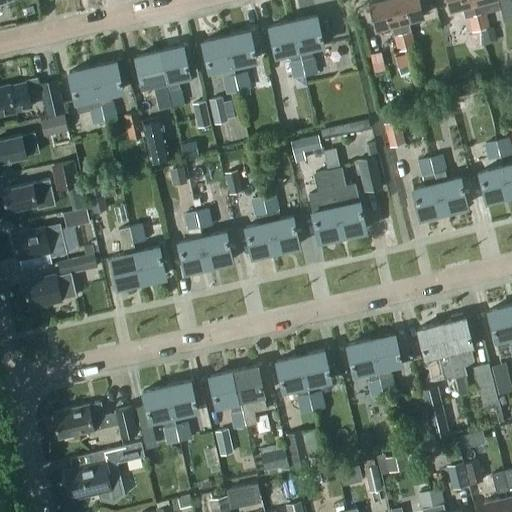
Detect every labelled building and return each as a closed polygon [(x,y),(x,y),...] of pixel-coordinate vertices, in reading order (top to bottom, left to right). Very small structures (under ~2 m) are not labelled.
[(393,0),(372,0),(369,1),(376,27),(391,23),(394,34),(402,32),(393,0)] [(418,0),(393,0),(402,32),(410,30),(408,19),(423,15),(418,0)] [(476,14),(472,0),(447,0),(450,8),(462,5),(465,16),(468,16),(476,14)] [(472,0),(476,14),(485,11),(500,8),(497,0),(472,0)] [(511,0),(503,0),(507,17),(511,15),(511,0)] [(485,11),(476,14),(480,28),(489,26),(485,11)] [(316,14),(292,19),(299,48),(301,58),(312,55),(310,46),(323,43),(316,14)] [(476,14),(468,16),(472,31),(480,28),(476,14)] [(292,19),(269,25),(275,54),(288,51),(299,48),(292,19)] [(484,43),(496,40),(493,25),(489,26),(480,28),(484,43)] [(249,29),(226,34),(233,63),(239,62),(243,61),(256,58),(249,29)] [(410,30),(402,32),(406,47),(414,45),(410,30)] [(402,32),(394,34),(398,49),(406,47),(402,32)] [(226,34),(202,40),(209,69),(222,66),(224,75),(235,73),(233,63),(226,34)] [(183,44),(159,50),(168,88),(178,86),(176,76),(189,73),(183,44)] [(159,50),(135,55),(142,84),(155,81),(161,106),(171,104),(168,88),(159,50)] [(398,67),(408,64),(405,53),(395,56),(398,67)] [(312,55),(301,58),(304,74),(316,71),(312,55)] [(301,58),(291,60),(294,76),(304,74),(301,58)] [(116,59),(92,65),(98,94),(101,103),(112,101),(109,91),(122,88),(116,59)] [(92,65),(68,70),(75,99),(88,96),(98,94),(92,65)] [(245,70),(235,73),(239,89),(249,86),(245,70)] [(235,73),(224,75),(227,91),(239,89),(235,73)] [(65,110),(57,77),(38,81),(46,114),(65,110)] [(0,113),(16,110),(15,107),(31,103),(26,82),(10,85),(10,84),(0,85),(0,113)] [(178,86),(168,88),(171,104),(182,102),(178,86)] [(209,98),(214,122),(228,120),(227,118),(235,116),(231,98),(223,100),(222,95),(209,98)] [(453,100),(453,101),(455,110),(464,107),(462,98),(453,100)] [(211,122),(205,100),(192,103),(197,126),(211,122)] [(112,101),(101,103),(104,119),(115,117),(112,101)] [(101,103),(90,106),(94,122),(104,119),(101,103)] [(420,108),(423,118),(439,114),(436,103),(420,108)] [(123,113),(129,138),(144,134),(138,109),(123,113)] [(40,118),(44,134),(68,128),(64,112),(40,118)] [(146,131),(153,159),(166,156),(165,151),(167,151),(166,148),(168,148),(167,145),(166,146),(165,142),(164,143),(161,131),(165,130),(163,122),(158,124),(157,117),(144,120),(146,127),(142,127),(143,132),(146,131)] [(384,122),(390,145),(405,142),(399,118),(384,122)] [(319,128),(321,139),(368,129),(366,119),(319,128)] [(0,164),(10,162),(12,158),(26,154),(26,153),(39,150),(34,131),(21,134),(21,133),(0,137),(0,164)] [(291,139),(295,161),(305,159),(303,149),(320,146),(318,133),(291,139)] [(496,139),(500,155),(511,152),(506,136),(496,139)] [(485,141),(489,158),(500,155),(496,139),(485,141)] [(57,160),(72,157),(69,144),(54,148),(57,160)] [(339,146),(328,146),(329,162),(340,162),(339,146)] [(440,153),(429,156),(433,171),(444,168),(440,153)] [(382,186),(375,154),(357,158),(364,190),(382,186)] [(429,156),(419,158),(423,174),(433,171),(429,156)] [(51,164),(57,188),(80,183),(74,159),(51,164)] [(207,181),(221,181),(221,160),(207,159),(207,181)] [(511,192),(511,161),(502,164),(509,193),(511,192)] [(502,164),(479,170),(486,199),(509,193),(502,164)] [(185,181),(182,165),(172,167),(176,183),(185,181)] [(366,228),(355,181),(346,183),(341,165),(327,168),(342,234),(366,228)] [(241,190),(237,168),(224,170),(229,192),(241,190)] [(318,239),(342,234),(327,168),(313,171),(317,190),(308,192),(318,239)] [(444,168),(433,171),(443,210),(467,204),(459,175),(447,178),(444,168)] [(425,184),(412,187),(420,216),(443,210),(433,171),(423,174),(425,184)] [(49,178),(32,182),(32,181),(2,188),(7,209),(36,202),(37,207),(55,203),(49,178)] [(88,187),(93,211),(107,208),(104,196),(115,193),(113,181),(88,187)] [(274,192),(263,194),(266,210),(277,207),(274,192)] [(263,194),(252,197),(256,212),(266,210),(263,194)] [(86,206),(63,211),(66,225),(89,221),(89,220),(86,206)] [(207,207),(195,210),(199,226),(210,224),(207,207)] [(277,207),(266,210),(275,249),(299,243),(293,214),(280,217),(277,207)] [(189,228),(199,226),(195,210),(185,212),(189,228)] [(258,222),(245,225),(252,254),(275,249),(266,210),(256,212),(258,222)] [(44,225),(12,232),(18,257),(49,250),(50,255),(67,251),(60,221),(44,225)] [(140,222),(129,225),(133,240),(143,238),(140,222)] [(124,253),(111,256),(118,285),(142,279),(135,250),(133,240),(129,225),(118,227),(124,253)] [(225,230),(201,235),(208,264),(232,259),(225,230)] [(191,237),(178,240),(185,269),(208,264),(201,235),(191,237)] [(159,245),(135,250),(142,279),(165,274),(159,245)] [(72,257),(74,270),(98,265),(95,252),(72,257)] [(71,269),(23,280),(29,305),(76,294),(71,269)] [(511,305),(511,303),(488,309),(495,338),(508,334),(510,344),(511,343),(511,305)] [(464,315),(462,315),(461,311),(450,314),(451,318),(441,321),(448,350),(455,375),(465,372),(463,364),(473,359),(469,344),(472,344),(464,315)] [(438,352),(440,362),(444,377),(455,375),(448,350),(441,321),(417,327),(425,356),(438,352)] [(394,332),(370,338),(377,367),(379,376),(390,374),(388,364),(401,361),(394,332)] [(370,338),(347,343),(354,372),(366,369),(369,379),(379,376),(377,367),(370,338)] [(324,348),(300,354),(307,383),(317,380),(330,377),(324,348)] [(300,354),(276,359),(283,388),(296,385),(298,394),(309,392),(307,383),(300,354)] [(498,398),(488,361),(473,365),(482,402),(487,401),(488,405),(495,403),(494,399),(498,398)] [(257,363),(233,369),(240,398),(242,408),(245,423),(256,421),(254,410),(267,407),(263,392),(257,363)] [(233,369),(209,374),(216,403),(229,400),(231,410),(242,408),(240,398),(233,369)] [(390,374),(379,376),(383,392),(394,390),(390,374)] [(379,376),(369,379),(372,394),(383,392),(379,376)] [(190,379),(166,384),(173,413),(184,411),(197,408),(190,379)] [(166,384),(142,390),(149,419),(162,416),(164,425),(175,422),(173,413),(166,384)] [(422,388),(431,428),(446,424),(437,384),(422,388)] [(319,389),(309,392),(312,408),(323,406),(319,389)] [(309,392),(298,394),(302,411),(312,408),(309,392)] [(88,403),(88,402),(53,410),(59,437),(94,428),(114,423),(111,411),(103,413),(100,400),(88,403)] [(115,408),(121,436),(137,432),(130,405),(115,408)] [(242,408),(231,410),(235,426),(245,423),(242,408)] [(186,420),(175,422),(179,439),(189,436),(186,420)] [(175,422),(164,425),(168,441),(179,439),(175,422)] [(233,451),(228,427),(215,430),(220,454),(233,451)] [(286,432),(293,464),(309,461),(302,429),(286,432)] [(66,469),(67,470),(64,471),(65,483),(70,493),(72,492),(73,496),(101,489),(102,495),(112,498),(121,491),(118,479),(120,478),(116,461),(144,455),(141,439),(90,451),(92,463),(66,469)] [(259,447),(264,468),(261,469),(259,458),(254,459),(258,477),(266,475),(265,470),(288,464),(282,441),(259,447)] [(388,466),(407,461),(405,452),(385,456),(388,466)] [(465,462),(470,482),(482,479),(477,459),(465,462)] [(446,465),(452,488),(468,484),(463,461),(446,465)] [(376,464),(364,467),(369,490),(381,488),(376,464)] [(511,467),(503,469),(511,505),(511,467)] [(511,511),(511,505),(503,469),(491,472),(496,490),(498,489),(499,495),(484,499),(486,511),(511,511)] [(227,487),(230,504),(253,499),(250,482),(227,487)] [(440,486),(428,489),(433,511),(461,511),(460,508),(446,511),(440,486)] [(433,511),(428,489),(417,492),(421,511),(433,511)] [(209,498),(212,511),(230,511),(227,494),(209,498)] [(285,503),(287,511),(303,511),(300,500),(285,503)] [(171,511),(170,503),(156,506),(157,511),(171,511)]
